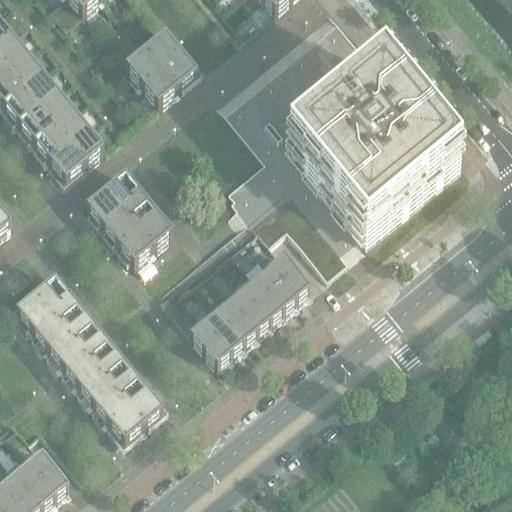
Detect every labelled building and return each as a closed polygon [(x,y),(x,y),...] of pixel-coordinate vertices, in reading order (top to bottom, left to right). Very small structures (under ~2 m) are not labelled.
[(101,10),(92,0),(73,0),(66,7),(81,25),(82,26),(101,10)] [(113,0),(92,0),(101,10),(113,0)] [(255,0),(263,10),(274,0),(255,0)] [(278,21),(302,0),(274,0),(263,10),(274,22),(277,20),(278,21)] [(66,7),(49,20),(65,39),(81,25),(66,7)] [(5,11),(0,15),(0,17),(4,22),(10,17),(5,11)] [(28,36),(19,25),(12,17),(0,27),(0,35),(11,49),(28,36)] [(460,181),(383,86),(336,29),(223,122),(263,171),(227,201),(233,208),(230,210),(236,218),(237,217),(246,230),(250,235),(290,203),(339,263),(357,248),(365,258),(460,181)] [(0,35),(0,59),(11,49),(0,35)] [(237,53),(252,40),(248,35),(233,48),(237,53)] [(131,47),(123,53),(112,62),(126,79),(144,63),(131,47)] [(181,66),(165,47),(144,63),(161,83),(181,66)] [(28,70),(11,49),(0,59),(0,75),(9,86),(28,70)] [(144,63),(126,79),(125,79),(142,99),(161,83),(144,63)] [(197,86),(181,66),(161,83),(177,103),(197,86)] [(42,87),(28,70),(9,86),(23,103),(42,87)] [(0,92),(9,86),(0,75),(0,92)] [(177,103),(161,83),(142,99),(157,119),(177,103)] [(23,103),(9,86),(0,92),(0,115),(4,120),(23,103)] [(57,105),(42,87),(23,103),(38,121),(57,105)] [(38,121),(23,103),(4,120),(18,137),(38,121)] [(71,123),(57,105),(38,121),(52,139),(71,123)] [(52,139),(38,121),(18,137),(33,155),(52,139)] [(88,142),(71,123),(52,139),(68,159),(88,142)] [(68,159),(52,139),(33,155),(49,175),(68,159)] [(104,163),(88,142),(68,159),(84,179),(104,163)] [(84,179),(68,159),(49,175),(65,195),(84,179)] [(141,208),(125,188),(105,204),(121,224),(141,208)] [(121,224),(105,204),(86,220),(102,240),(121,224)] [(156,226),(141,208),(121,224),(137,242),(156,226)] [(0,247),(11,238),(0,224),(0,247)] [(137,242),(121,224),(102,240),(117,258),(137,242)] [(173,246),(156,226),(137,242),(153,262),(173,246)] [(153,262),(137,242),(117,258),(134,278),(153,262)] [(310,304),(283,271),(269,282),(296,315),(310,304)] [(23,280),(11,290),(17,298),(29,288),(23,280)] [(296,315),(269,282),(256,293),(283,326),(296,315)] [(71,312),(55,292),(35,308),(51,328),(71,312)] [(283,326),(256,293),(243,304),(270,337),(283,326)] [(270,337),(243,304),(230,314),(257,347),(270,337)] [(179,322),(166,306),(161,310),(174,326),(179,322)] [(51,328),(35,308),(16,324),(32,344),(51,328)] [(86,330),(71,312),(51,328),(67,346),(86,330)] [(257,347),(230,314),(217,325),(244,358),(257,347)] [(244,358),(217,325),(204,336),(231,368),(244,358)] [(67,346),(51,328),(32,344),(47,362),(67,346)] [(101,349),(86,330),(67,346),(82,365),(101,349)] [(231,368),(204,336),(190,347),(216,380),(231,368)] [(82,365),(67,346),(47,362),(62,381),(82,365)] [(117,367),(101,349),(82,365),(97,383),(117,367)] [(97,383),(82,365),(62,381),(78,399),(97,383)] [(132,386),(117,367),(97,383),(112,402),(132,386)] [(112,402),(97,383),(78,399),(93,418),(112,402)] [(147,405),(132,386),(112,402),(128,420),(147,405)] [(128,420),(112,402),(93,418),(108,437),(128,420)] [(163,424),(147,405),(128,420),(144,440),(163,424)] [(468,437),(460,427),(452,417),(443,425),(459,444),(468,437)] [(144,440),(128,420),(108,437),(124,456),(144,440)] [(0,511),(55,511),(69,501),(42,468),(41,469),(32,458),(26,451),(16,438),(11,432),(0,441),(0,511)]
